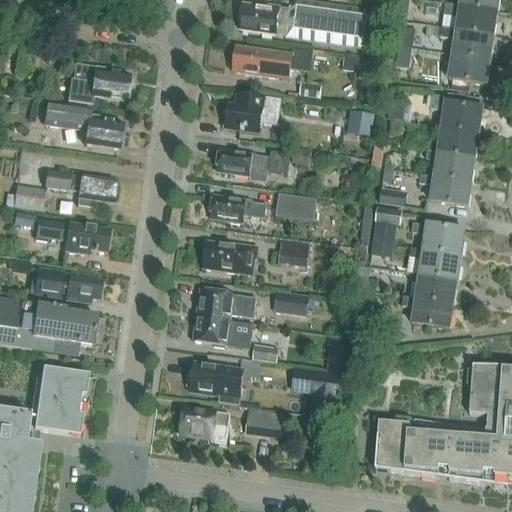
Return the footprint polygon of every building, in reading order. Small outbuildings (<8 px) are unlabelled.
[(409,2),(396,0),(393,19),(406,21),(409,2)] [(461,0),(460,9),(498,15),(500,0),(461,0)] [(281,10),(281,9),(267,7),(266,14),(243,11),(239,36),(275,41),(275,39),(286,41),(285,45),(336,53),(337,50),(362,54),(368,14),(297,4),(289,11),(281,10)] [(459,19),(456,33),(494,39),(498,15),(460,9),(444,7),(443,17),(459,19)] [(494,39),(456,33),(441,31),(440,42),(455,44),(453,58),(490,63),(494,39)] [(403,34),(401,50),(412,52),(414,35),(403,34)] [(412,52),(401,50),(398,70),(409,72),(412,52)] [(279,84),(280,72),(310,76),(313,56),(292,54),(291,60),(237,52),(233,78),(279,84)] [(486,89),(490,63),(453,58),(449,83),(486,89)] [(362,83),(378,85),(380,65),(364,63),(362,83)] [(75,68),(73,85),(70,85),(67,105),(91,109),(92,101),(125,107),(130,81),(110,78),(111,74),(75,68)] [(302,89),(300,101),(320,103),(321,91),(302,89)] [(444,117),(441,133),(479,138),(483,113),(444,107),(445,101),(431,99),(429,115),(444,117)] [(228,122),(225,121),(223,133),(258,138),(260,128),(275,131),(279,106),(237,100),(235,111),(229,110),(228,122)] [(406,106),(390,104),(388,122),(404,124),(406,106)] [(45,130),(66,133),(86,136),(84,150),(118,155),(122,129),(104,126),(104,122),(89,120),(90,113),(48,107),(45,130)] [(370,141),(374,117),(351,114),(347,138),(370,141)] [(399,140),(401,127),(391,125),(389,138),(399,140)] [(441,133),(438,157),(475,162),(479,138),(441,133)] [(380,170),(381,160),(383,149),(375,147),(372,169),(380,170)] [(220,154),(217,174),(234,177),(233,178),(250,181),(251,172),(286,177),(289,157),(271,155),(270,161),(256,159),(256,157),(236,155),(236,157),(220,154)] [(294,154),(292,166),(308,168),(309,158),(310,156),(294,154)] [(475,162),(438,157),(427,155),(426,164),(436,166),(434,181),(472,187),(475,162)] [(396,160),(386,159),(384,173),(394,174),(396,160)] [(394,174),(384,173),(382,184),(392,186),(394,174)] [(113,209),(116,187),(48,177),(46,193),(79,197),(78,210),(96,212),(97,206),(113,209)] [(468,212),(472,187),(434,181),(420,179),(418,188),(432,191),(430,206),(468,212)] [(17,191),(14,212),(41,217),(44,195),(17,191)] [(379,207),(403,211),(405,197),(381,194),(379,207)] [(276,213),(275,220),(314,225),(317,203),(279,197),(278,199),(276,213)] [(230,203),(229,206),(214,203),(211,223),(226,225),(226,228),(243,230),(244,221),(263,224),(265,210),(251,208),(251,206),(230,203)] [(397,229),(399,229),(401,217),(378,214),(373,247),(394,250),(397,229)] [(15,217),(14,227),(34,230),(36,221),(15,217)] [(110,235),(39,224),(36,245),(47,246),(48,244),(68,247),(66,259),(86,262),(87,255),(106,258),(110,235)] [(425,239),(423,255),(460,260),(464,236),(413,228),(411,237),(425,239)] [(310,249),(281,245),(278,267),(307,271),(310,249)] [(394,250),(373,247),(371,260),(392,263),(394,250)] [(204,275),(238,280),(253,282),(255,268),(257,254),(241,251),(242,250),(228,248),(227,250),(207,248),(204,275)] [(423,255),(419,278),(457,284),(460,260),(423,255)] [(62,282),(63,278),(39,274),(35,301),(60,305),(61,298),(67,298),(66,306),(91,309),(91,304),(99,305),(102,288),(93,286),(94,282),(70,279),(70,283),(62,282)] [(419,278),(415,303),(453,308),(457,284),(419,278)] [(365,295),(375,297),(377,284),(367,282),(365,295)] [(375,297),(365,295),(363,308),(373,310),(375,297)] [(200,296),(197,321),(229,326),(230,321),(253,324),(256,303),(200,296)] [(306,321),(309,301),(277,297),(274,317),(306,321)] [(453,308),(415,303),(402,301),(401,312),(413,314),(411,328),(449,334),(453,308)] [(0,350),(51,358),(53,346),(92,352),(96,323),(63,318),(64,313),(0,303),(0,350)] [(229,326),(197,321),(194,347),(248,355),(251,334),(229,331),(229,326)] [(353,343),(355,355),(381,352),(379,340),(353,343)] [(254,351),(252,365),(276,368),(277,354),(254,351)] [(342,355),(334,354),(331,375),(339,376),(342,355)] [(224,371),(193,366),(192,377),(189,376),(187,390),(190,390),(189,395),(219,399),(218,406),(239,409),(244,374),(224,371)] [(511,369),(473,368),(470,416),(488,417),(487,430),(415,423),(414,428),(379,425),(375,473),(483,488),(483,480),(511,482),(511,369)] [(29,421),(0,416),(0,511),(27,511),(37,454),(31,454),(34,435),(79,442),(88,381),(42,374),(35,425),(29,425),(29,421)] [(338,379),(311,375),(309,395),(314,396),(311,418),(332,421),(338,379)] [(286,418),(248,412),(244,438),(282,444),(286,418)] [(185,414),(182,439),(225,446),(229,420),(185,414)] [(319,445),(314,433),(298,439),(304,452),(319,445)]
